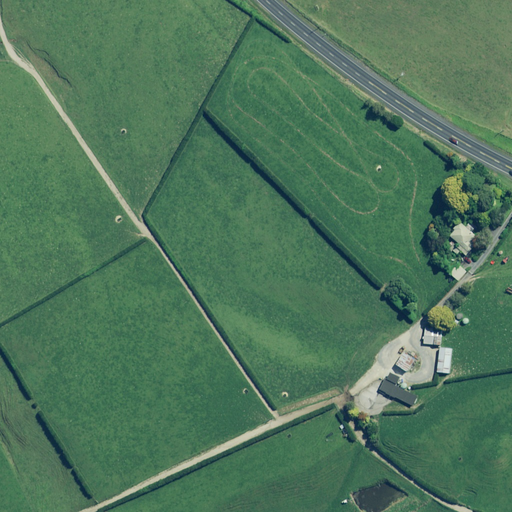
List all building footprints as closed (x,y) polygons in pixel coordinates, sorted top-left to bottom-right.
[(474,230),(468,224),(462,231),(457,227),(447,238),(451,242),(445,249),(450,253),(452,250),(457,255),(460,251),(466,256),(474,247),(472,245),(476,240),(470,234),(474,230)] [(466,272),(457,265),(450,273),(459,281),(466,272)] [(442,329),(425,328),(424,344),(441,346),(442,329)] [(452,349),(440,348),(437,373),(450,374),(452,349)] [(415,361),(404,353),(397,365),(407,372),(415,361)] [(401,380),(393,375),(390,381),(398,385),(401,380)] [(418,397),(386,381),(380,391),(392,397),(394,395),(414,405),(418,397)]
